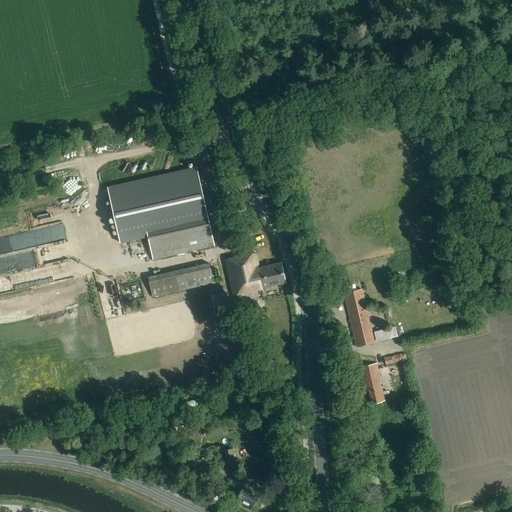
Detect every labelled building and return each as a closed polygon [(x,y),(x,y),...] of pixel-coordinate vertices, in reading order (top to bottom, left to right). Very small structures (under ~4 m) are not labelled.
[(196,167),(107,187),(120,242),(147,236),(153,260),(214,247),(196,167)] [(9,235),(0,237),(0,253),(12,252),(9,235)] [(262,288),(285,284),(280,263),(258,268),(255,254),(225,261),(233,294),(262,289),(262,288)] [(0,291),(62,280),(58,261),(0,272),(0,291)] [(375,271),(385,269),(383,262),(374,264),(375,271)] [(190,290),(212,284),(208,264),(146,278),(151,298),(190,290)] [(354,348),(372,344),(359,291),(341,295),(354,348)] [(213,310),(227,307),(225,294),(211,297),(213,310)] [(235,314),(238,324),(244,323),(241,312),(235,314)] [(398,337),(396,327),(372,333),(375,343),(398,337)] [(403,355),(383,359),(384,366),(399,363),(400,368),(406,367),(403,355)] [(372,404),(384,401),(381,387),(381,388),(380,382),(381,382),(376,364),(359,368),(365,392),(369,391),(372,404)] [(121,443),(120,438),(113,440),(113,441),(108,442),(111,451),(119,449),(117,444),(121,443)] [(223,461),(224,465),(236,463),(233,449),(221,450),(221,447),(217,448),(219,462),(223,461)] [(246,482),(235,476),(229,487),(241,493),(238,500),(252,507),(258,496),(251,492),(252,491),(245,487),(246,482)]
